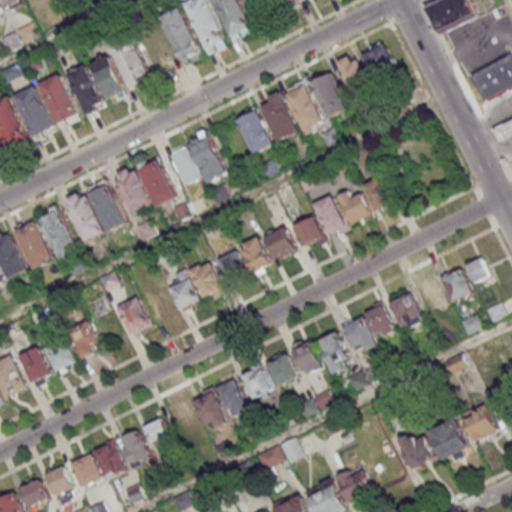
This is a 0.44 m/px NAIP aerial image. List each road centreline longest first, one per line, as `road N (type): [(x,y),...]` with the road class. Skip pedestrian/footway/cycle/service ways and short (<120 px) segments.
road 1 (residential): [(499,199),(0,451)]
road 2 (residential): [(399,0),(0,199)]
road 3 (tertiary): [(511,225),(402,0)]
